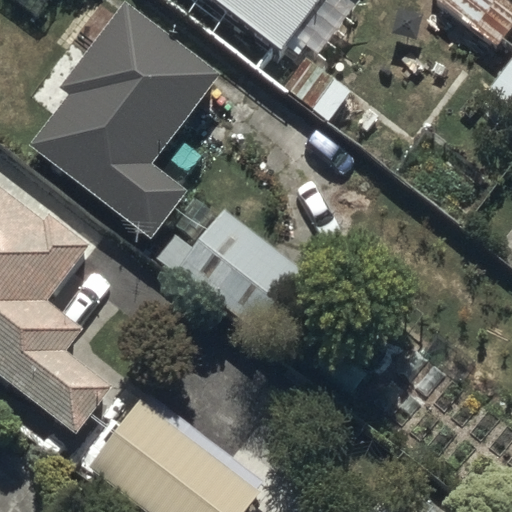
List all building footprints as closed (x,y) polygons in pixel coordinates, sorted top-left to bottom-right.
[(199,0),(279,61),(293,44),(317,63),(355,14),(337,0),(199,0)] [(511,8),(500,0),(439,0),(435,6),(496,53),(511,32),(511,8)] [(153,172),(221,84),(127,13),(62,99),(71,106),(32,157),(153,249),(190,201),(153,172)] [(511,64),(488,98),(511,115),(511,64)] [(45,229),(0,194),(0,380),(79,441),(115,395),(67,359),(83,337),(48,310),(89,256),(49,225),(45,229)] [(303,277),(224,215),(193,254),(175,240),(157,264),(254,340),(303,277)] [(251,511),(261,500),(139,406),(85,476),(130,511),(251,511)]
